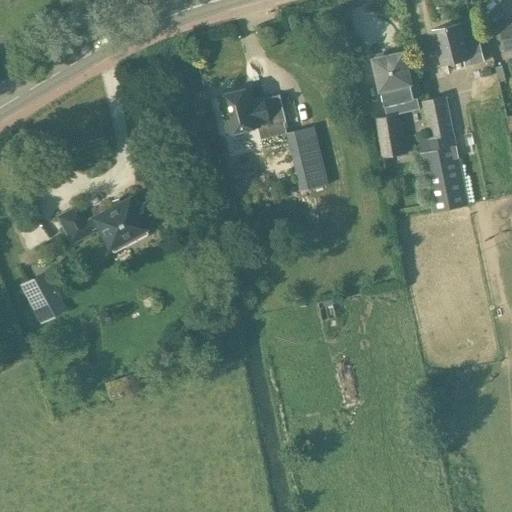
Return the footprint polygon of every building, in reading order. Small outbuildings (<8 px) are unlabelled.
[(466,65),(485,60),(480,41),(466,45),(461,22),(434,29),(443,65),(465,60),(466,65)] [(511,49),(511,23),(501,27),(507,51),(511,49)] [(377,59),(375,59),(382,89),(386,106),(415,100),(404,53),(390,56),(389,52),(377,54),(377,59)] [(505,73),(497,75),(499,82),(506,80),(505,73)] [(224,98),(222,98),(232,132),(233,137),(280,124),(283,134),(288,133),(285,122),(288,122),(280,94),(254,101),(251,90),(238,94),(234,91),(226,93),(224,98)] [(417,140),(420,152),(433,213),(470,205),(460,156),(459,156),(457,146),(458,146),(455,134),(447,96),(422,101),(429,137),(417,140)] [(388,116),(373,118),(379,155),(381,155),(382,158),(407,153),(400,113),(395,114),(388,116)] [(316,126),(296,130),(310,189),(330,184),(316,126)] [(98,227),(109,247),(157,221),(151,209),(149,210),(138,191),(86,220),(78,205),(57,216),(72,243),(92,232),(91,231),(98,227)] [(44,272),(20,285),(41,322),(64,309),(44,272)] [(322,321),(337,317),(333,299),(317,302),(322,321)]
